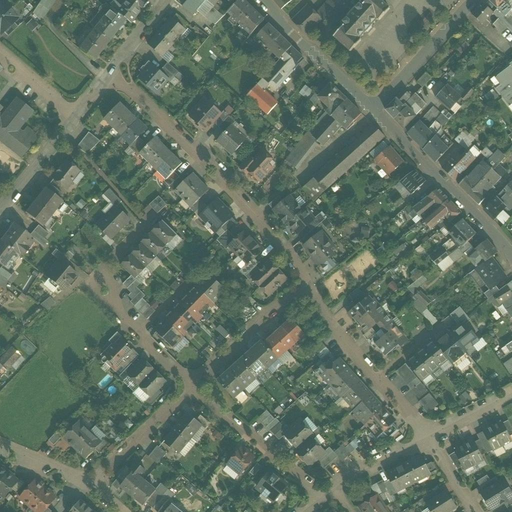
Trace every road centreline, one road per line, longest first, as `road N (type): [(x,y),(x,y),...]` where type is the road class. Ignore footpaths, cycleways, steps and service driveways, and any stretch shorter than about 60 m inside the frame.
road 1 (residential): [(113,69),(261,219),(307,288)]
road 2 (residential): [(193,389),(104,292),(105,270),(148,226)]
road 3 (residential): [(373,110),(511,257)]
road 4 (residential): [(307,288),(335,332),(428,437)]
road 5 (residential): [(323,495),(193,389)]
road 6 (residential): [(263,0),(373,110)]
road 7 (residential): [(307,288),(257,322),(193,389)]
road 8 (residential): [(473,0),(373,110)]
road 9 (residential): [(193,389),(90,487)]
